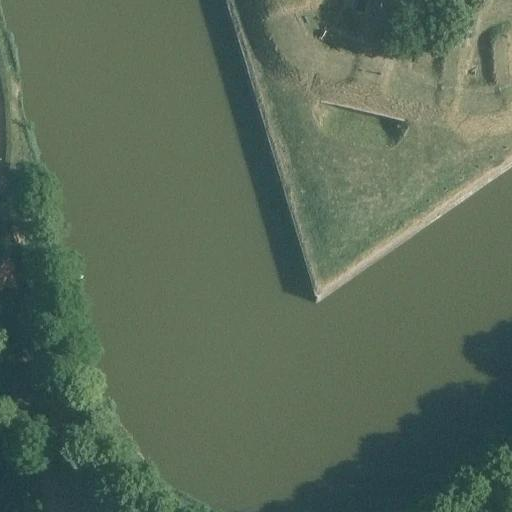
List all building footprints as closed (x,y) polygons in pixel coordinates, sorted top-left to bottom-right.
[(232,0),(286,184),(294,182),(240,0),(232,0)] [(334,99),(395,113),(420,0),(368,0),(358,45),(347,42),(334,99)] [(511,141),(408,214),(413,221),(511,151),(511,141)] [(8,245),(20,243),(17,226),(5,229),(8,245)] [(0,294),(13,268),(0,261),(0,294)] [(31,294),(17,297),(21,316),(35,313),(31,294)]
